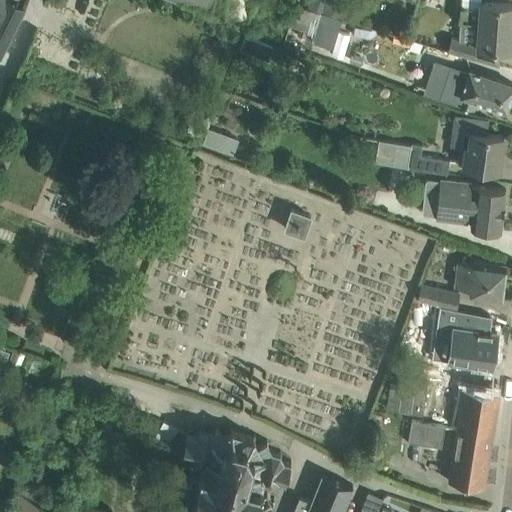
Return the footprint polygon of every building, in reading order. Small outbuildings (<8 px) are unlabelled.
[(3,5),(5,0),(0,0),(0,55),(21,14),(3,5)] [(253,0),(192,0),(247,19),(253,0)] [(307,0),(305,8),(320,12),(341,19),(346,4),(347,0),(307,0)] [(447,49),(455,52),(474,57),(477,46),(510,48),(511,26),(511,3),(480,1),(480,7),(461,6),(458,39),(451,37),(447,49)] [(320,12),(311,41),(332,48),(341,19),(320,12)] [(394,25),(392,33),(401,36),(403,28),(394,25)] [(223,33),(218,46),(229,50),(234,37),(223,33)] [(244,39),(238,52),(253,58),(258,44),(244,39)] [(467,71),(433,59),(426,81),(441,86),(442,83),(461,89),(456,103),(473,109),(476,99),(506,109),(511,90),(511,82),(468,68),(467,71)] [(459,162),(479,165),(499,168),(504,135),(484,133),(486,121),(455,116),(454,129),(463,131),(459,162)] [(207,124),(201,139),(219,145),(225,130),(207,124)] [(392,163),(396,142),(378,139),(375,160),(392,163)] [(411,143),(407,167),(447,173),(449,159),(420,155),(422,144),(411,143)] [(471,182),(439,179),(435,217),(470,221),(470,227),(501,230),(505,188),(475,185),(475,186),(470,186),(471,182)] [(283,228),(304,236),(312,214),(290,207),(283,228)] [(469,295),(481,296),(501,299),(505,264),(474,260),(474,263),(457,261),(453,286),(470,288),(469,295)] [(455,307),(458,291),(446,289),(438,287),(420,283),(417,300),(455,307)] [(432,303),(430,332),(444,335),(442,356),(488,365),(491,333),(483,331),(485,314),(432,303)] [(0,348),(0,372),(1,373),(9,352),(0,348)] [(0,388),(0,398),(24,407),(30,391),(16,386),(17,382),(4,377),(0,388)] [(463,386),(456,425),(493,430),(499,391),(463,386)] [(411,419),(407,441),(441,446),(444,426),(444,424),(411,419)] [(451,460),(448,480),(484,485),(493,430),(456,425),(453,443),(451,460)] [(266,511),(267,511),(266,511),(270,511),(268,509),(270,502),(273,501),(273,499),(270,500),(270,494),(272,490),(270,489),(268,491),(267,491),(267,488),(264,487),(266,483),(274,485),(274,489),(277,489),(278,484),(282,481),(287,484),(289,486),(292,485),(289,481),(294,465),(298,463),(297,460),(292,463),(289,462),(285,455),(287,452),(286,450),(282,454),(276,452),(271,443),(263,448),(262,446),(262,447),(258,440),(260,437),(258,435),(255,438),(249,436),(248,435),(246,435),(245,436),(237,433),(236,428),(234,429),(235,434),(228,437),(227,436),(226,437),(222,430),(214,434),(207,432),(206,428),(204,428),(204,432),(198,436),(192,434),(190,430),(187,430),(190,435),(185,451),(182,453),(183,456),(186,455),(193,457),(195,462),(193,464),(195,467),(198,463),(205,466),(204,470),(200,469),(200,471),(198,471),(198,468),(195,468),(196,472),(193,476),(190,474),(188,476),(190,479),(188,487),(184,488),(184,490),(188,490),(189,495),(186,499),(188,501),(191,498),(192,498),(191,501),(194,501),(191,511),(266,511)] [(340,511),(351,485),(319,472),(309,499),(297,495),(290,511),(340,511)] [(15,508),(10,507),(10,508),(8,511),(38,511),(44,493),(20,487),(15,508)] [(367,491),(359,511),(378,511),(384,497),(367,491)]
